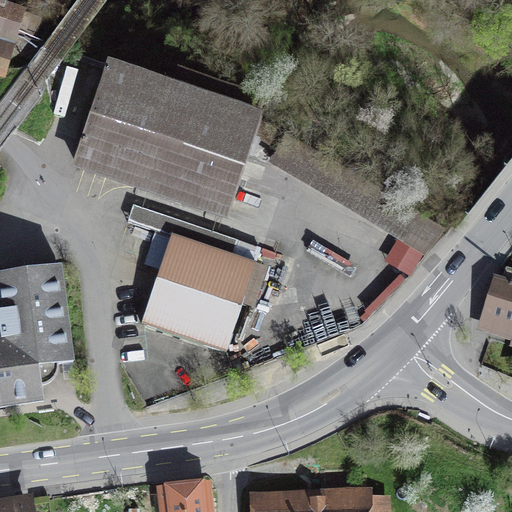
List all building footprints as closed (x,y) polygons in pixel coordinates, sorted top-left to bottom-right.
[(0,8),(0,33),(10,36),(17,13),(0,8)] [(77,166),(223,216),(256,117),(254,116),(259,101),(179,74),(174,90),(111,68),(77,166)] [(416,215),(287,138),(273,161),(402,238),(416,215)] [(129,220),(180,234),(184,219),(134,204),(129,220)] [(226,353),(256,264),(172,236),(142,325),(226,353)] [(48,384),(54,380),(57,374),(58,365),(73,363),(60,267),(0,274),(0,331),(1,338),(0,338),(0,407),(43,401),(41,386),(48,384)] [(501,284),(498,283),(488,315),(496,317),(494,324),(511,329),(511,271),(506,269),(501,284)] [(306,504),(262,506),(261,511),(388,511),(388,502),(364,503),(364,489),(326,490),(326,493),(306,494),(306,504)] [(205,511),(204,490),(166,494),(167,502),(154,503),(155,511),(205,511)] [(0,511),(30,511),(29,504),(9,507),(8,503),(0,503),(0,511)]
